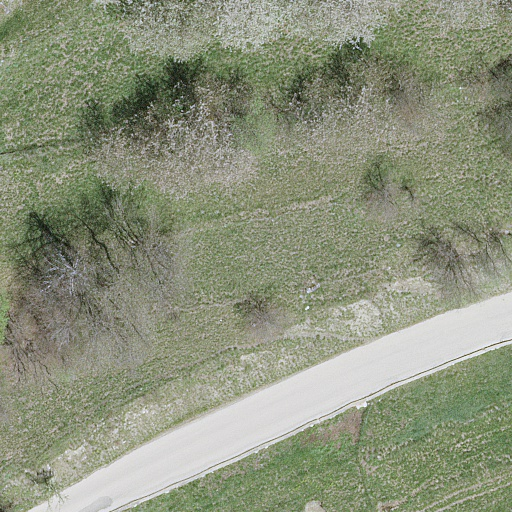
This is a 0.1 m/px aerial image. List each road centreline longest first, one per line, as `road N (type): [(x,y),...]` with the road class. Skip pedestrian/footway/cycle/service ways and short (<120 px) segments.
road 1 (tertiary): [(511,320),(292,401),(71,511)]
road 2 (track): [(137,0),(0,90)]
